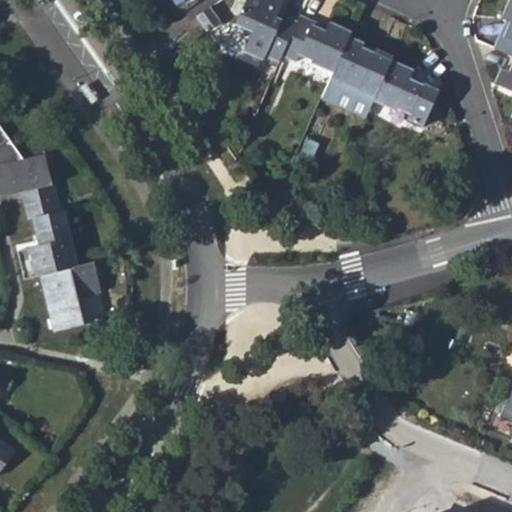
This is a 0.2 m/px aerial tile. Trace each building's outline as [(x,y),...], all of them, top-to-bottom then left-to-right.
[(264,55),(279,61),(281,56),(297,21),(282,15),(280,18),(276,16),(282,0),(244,0),(235,24),(252,32),(243,50),(263,59),(264,55)] [(498,33),(491,48),(511,57),(511,0),(507,0),(500,18),(508,22),(502,35),(498,33)] [(198,15),(207,30),(222,20),(210,6),(198,15)] [(310,63),(333,72),(348,37),(351,32),(328,21),(324,31),(311,25),(312,20),(300,15),(297,21),(281,56),(294,60),(297,55),(311,60),(310,63)] [(362,43),(348,37),(333,72),(343,77),(334,98),(367,113),(373,101),(391,61),(361,48),(362,43)] [(511,60),(508,71),(500,68),(494,83),(511,90),(511,114),(511,118),(511,60)] [(411,71),(391,61),(373,101),(394,110),(395,108),(409,114),(406,121),(419,127),(436,87),(424,81),(422,86),(408,80),(411,71)] [(343,77),(333,72),(323,94),(334,98),(343,77)] [(94,103),(100,98),(89,82),(82,86),(94,103)] [(232,127),(246,134),(256,112),(241,105),(232,127)] [(0,167),(23,162),(11,143),(0,128),(0,167)] [(45,158),(23,162),(0,167),(0,197),(21,193),(29,220),(33,219),(58,212),(45,158)] [(63,212),(58,212),(33,219),(40,245),(17,252),(24,281),(40,277),(77,268),(63,212)] [(93,263),(77,268),(40,277),(54,332),(84,326),(77,298),(100,292),(93,263)] [(511,386),(500,414),(511,419),(511,437),(511,439),(511,438),(511,386)] [(0,468),(11,453),(0,444),(0,468)]
